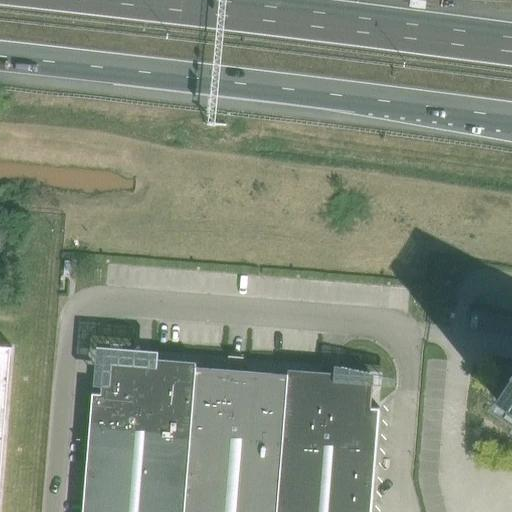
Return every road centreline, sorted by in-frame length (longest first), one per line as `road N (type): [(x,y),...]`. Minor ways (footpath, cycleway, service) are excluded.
road 1 (motorway): [(0,56),(511,120)]
road 2 (motorway): [(511,46),(165,0)]
road 3 (unknown): [(463,511),(460,355),(487,345),(511,350)]
